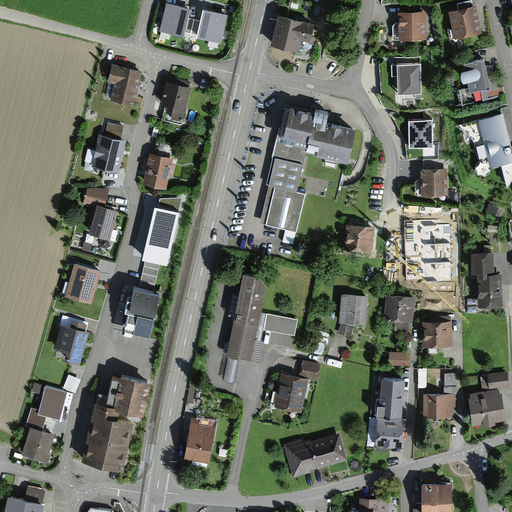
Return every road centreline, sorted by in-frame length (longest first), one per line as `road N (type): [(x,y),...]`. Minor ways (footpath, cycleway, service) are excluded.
road 1 (residential): [(157,55),(129,184),(135,215),(62,477)]
road 2 (secondary): [(157,491),(247,73)]
road 3 (residential): [(230,501),(265,361),(276,353),(331,362)]
road 4 (residential): [(230,501),(260,503),(406,468)]
road 5 (residential): [(348,85),(389,143),(389,225)]
road 6 (track): [(0,12),(136,47)]
road 7 (residential): [(406,468),(414,334)]
